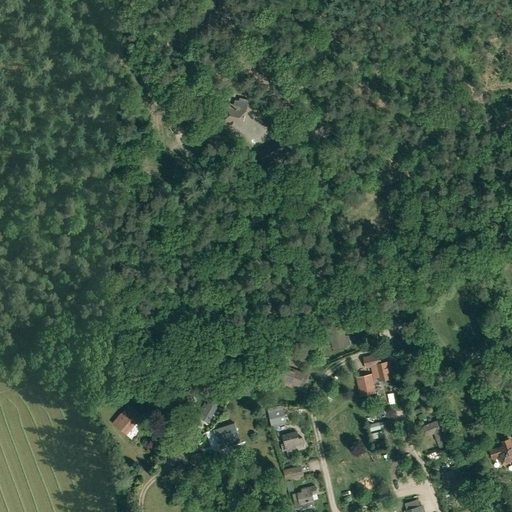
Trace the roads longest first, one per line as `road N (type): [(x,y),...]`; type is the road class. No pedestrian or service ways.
road 1 (unclassified): [(434,495),(393,357),(383,349),(350,358),(323,378),(312,403),(335,511)]
road 2 (track): [(0,209),(140,161),(172,129),(94,0)]
